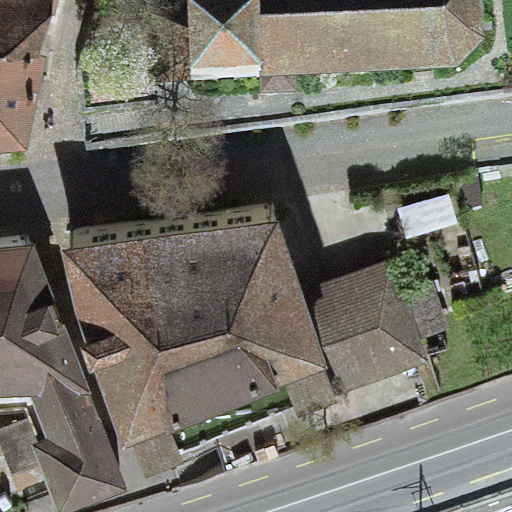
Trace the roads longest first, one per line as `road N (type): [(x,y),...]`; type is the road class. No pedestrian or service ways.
road 1 (residential): [(511,124),(43,202)]
road 2 (primary): [(511,430),(272,511)]
road 3 (residential): [(80,0),(59,64),(43,202)]
